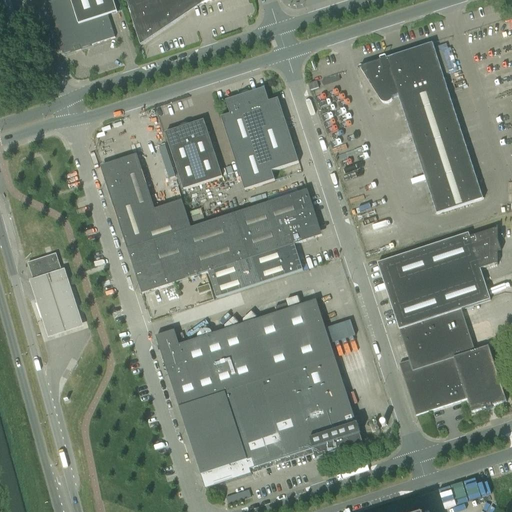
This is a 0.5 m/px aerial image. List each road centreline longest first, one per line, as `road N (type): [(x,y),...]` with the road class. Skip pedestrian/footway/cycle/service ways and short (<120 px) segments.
road 1 (unclassified): [(415,459),(285,56)]
road 2 (unclassified): [(193,511),(69,123)]
road 3 (secondary): [(76,511),(0,224)]
road 4 (unclassified): [(277,31),(61,102)]
road 5 (unclassified): [(69,123),(285,56)]
road 6 (secondary): [(0,301),(56,511)]
road 7 (unclassified): [(285,56),(455,0)]
road 8 (unclassified): [(415,459),(245,511)]
